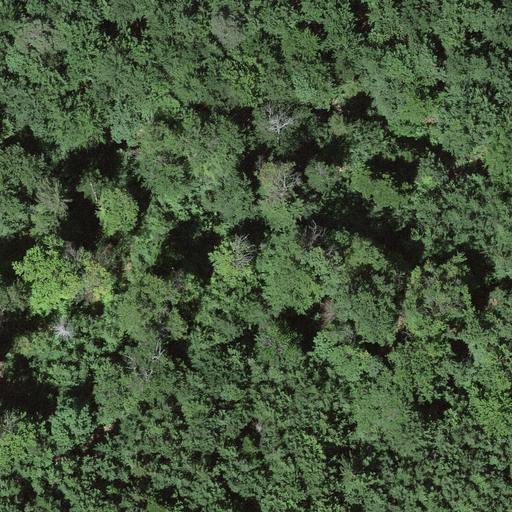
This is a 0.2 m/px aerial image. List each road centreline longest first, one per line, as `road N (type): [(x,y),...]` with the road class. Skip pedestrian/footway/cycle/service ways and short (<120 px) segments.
road 1 (track): [(0,497),(75,464),(487,189)]
road 2 (track): [(0,166),(166,134),(285,100),(356,111),(429,143),(511,207)]
